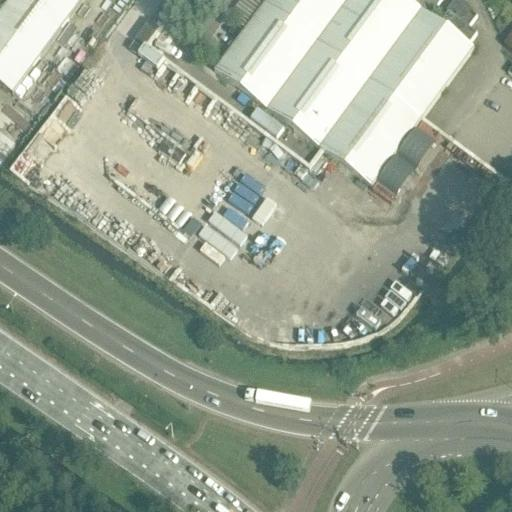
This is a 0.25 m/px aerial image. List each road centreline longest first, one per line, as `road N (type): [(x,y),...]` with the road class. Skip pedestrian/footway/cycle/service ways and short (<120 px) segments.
road 1 (primary): [(443,422),(306,421),(258,410),(165,371),(0,263)]
road 2 (primary): [(0,349),(229,511)]
road 3 (primary): [(443,422),(368,478),(346,511)]
